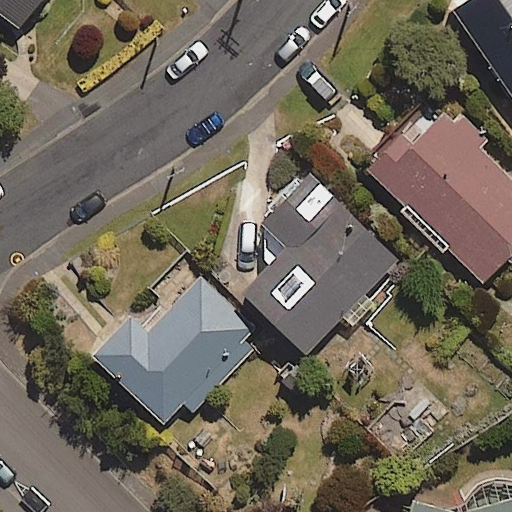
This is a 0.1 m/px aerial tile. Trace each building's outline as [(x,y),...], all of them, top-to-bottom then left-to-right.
[(0,0),(0,17),(20,33),(45,0),(0,0)] [(511,0),(459,0),(449,7),(511,97),(511,0)] [(369,176),(407,212),(396,224),(444,270),(456,258),(484,285),(511,256),(511,184),(477,151),(485,143),(457,117),(447,128),(430,112),(369,176)] [(380,306),(370,297),(400,264),(311,183),(266,232),(290,253),(245,302),(311,362),(346,323),(356,332),(380,306)] [(264,339),(203,281),(148,338),(133,324),(95,363),(171,436),(264,339)]
